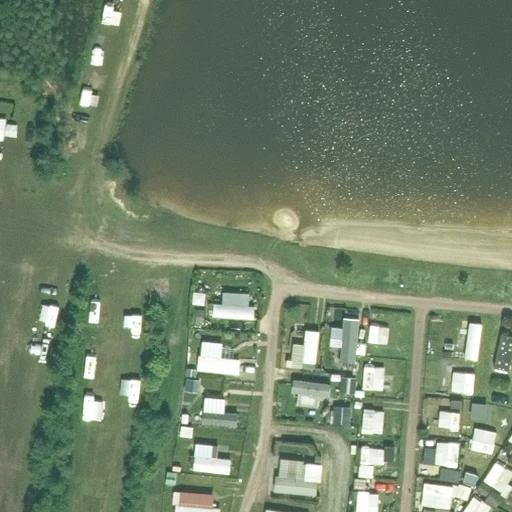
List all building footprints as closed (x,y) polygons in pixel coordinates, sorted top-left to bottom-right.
[(206,316),(249,318),(249,307),(243,306),(243,292),(218,291),(217,304),(207,303),(206,316)] [(80,322),(101,323),(101,301),(81,300),(80,322)] [(336,326),(326,325),(326,339),(334,339),(334,361),(350,361),(352,317),(336,317),(336,326)] [(474,349),(474,328),(461,327),(461,349),(474,349)] [(298,342),(288,341),(285,361),(313,364),(317,330),(299,328),(298,342)] [(488,370),(508,373),(511,346),(511,335),(493,333),(488,370)] [(194,340),(192,370),(235,373),(236,359),(215,357),(216,342),(194,340)] [(381,390),(383,367),(359,364),(357,388),(381,390)] [(445,390),(470,393),(473,373),(448,369),(445,390)] [(313,405),(313,395),(323,395),(324,380),(286,379),(286,391),(292,392),(292,404),(313,405)] [(217,411),(218,397),(197,396),(196,423),(230,424),(231,411),(217,411)] [(347,423),(347,405),(328,405),(328,423),(347,423)] [(359,407),(356,431),(380,433),(382,410),(359,407)] [(435,408),(433,426),(457,429),(459,411),(435,408)] [(471,426),(466,448),(491,453),(495,432),(471,426)] [(433,440),(430,463),(455,467),(459,443),(433,440)] [(188,471),(227,471),(227,457),(205,457),(205,442),(188,442),(188,471)] [(499,459),(511,464),(511,447),(505,444),(499,459)] [(377,475),(375,445),(354,446),(356,476),(377,475)] [(272,458),(269,491),(315,494),(317,461),(272,458)] [(478,482),(500,491),(510,468),(488,459),(478,482)] [(76,494),(102,496),(104,476),(77,473),(76,494)] [(449,509),(451,496),(464,498),(466,487),(419,480),(416,504),(449,509)] [(480,500),(490,506),(497,495),(487,488),(480,500)] [(208,507),(207,490),(168,492),(168,511),(216,511),(216,506),(208,507)] [(375,511),(376,491),(351,491),(350,511),(375,511)] [(465,495),(458,511),(481,511),(485,503),(465,495)]
